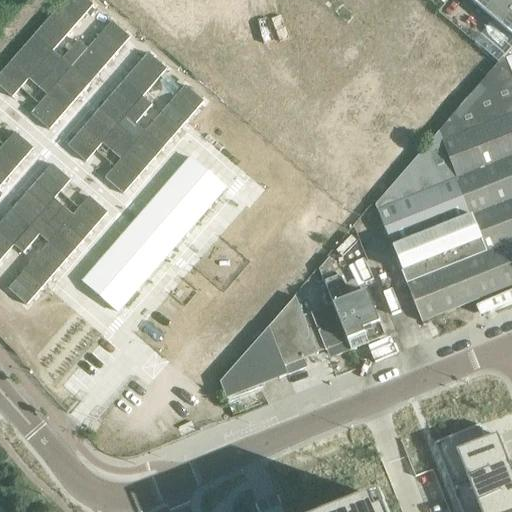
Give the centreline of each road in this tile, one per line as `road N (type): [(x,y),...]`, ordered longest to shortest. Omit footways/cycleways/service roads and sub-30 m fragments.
road 1 (unclassified): [(172,484),(509,345)]
road 2 (unclassified): [(172,484),(120,500),(92,492),(59,466),(0,394)]
